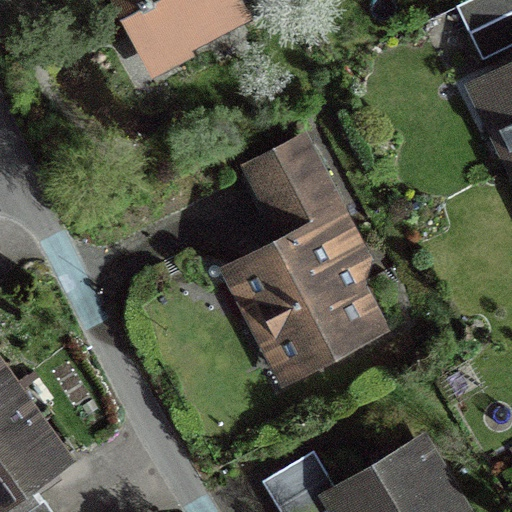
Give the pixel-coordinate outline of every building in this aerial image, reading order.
[(161,56),(238,15),(229,0),(116,0),(128,21),(140,15),(161,56)] [(467,35),(480,61),(511,45),(511,0),(470,0),(454,8),(467,35)] [(507,115),(491,123),(511,166),(511,68),(489,80),(507,115)] [(249,175),(266,208),(322,180),(304,146),(249,175)] [(290,368),(374,325),(324,228),(240,271),(290,368)] [(27,420),(6,391),(0,382),(0,511),(47,511),(41,502),(37,505),(24,488),(33,481),(63,460),(32,417),(27,420)] [(341,511),(453,511),(413,445),(334,492),(311,453),(259,483),(276,511),(327,511),(338,506),(341,511)]
